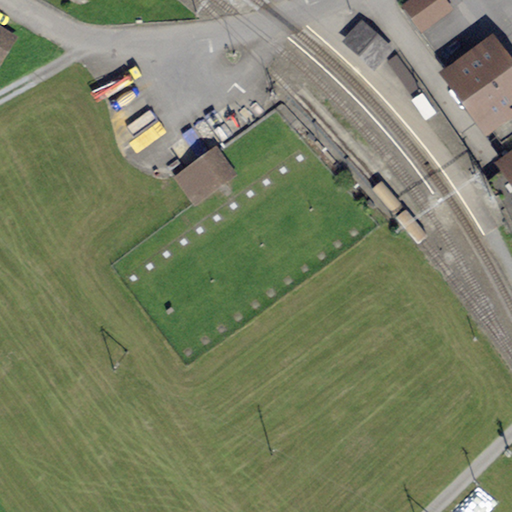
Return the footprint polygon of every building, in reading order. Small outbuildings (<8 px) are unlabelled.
[(417,0),(407,7),(423,28),(447,10),(439,0),(417,0)] [(362,28),(349,43),(374,67),(388,52),(362,28)] [(0,34),(0,60),(12,41),(0,34)] [(453,77),(511,156),(511,78),(490,49),(453,77)] [(216,151),(178,178),(195,203),(233,176),(216,151)]
